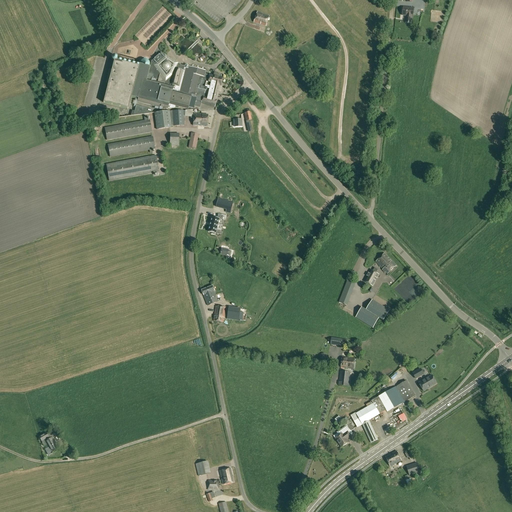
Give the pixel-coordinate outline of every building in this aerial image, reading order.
[(413,16),(414,8),(403,7),(403,15),(406,16),(406,23),(411,23),(412,16),(413,16)] [(266,26),(270,16),(258,12),(254,22),(266,26)] [(200,108),(201,103),(202,97),(204,98),(209,75),(204,74),(205,71),(189,67),(188,68),(180,66),(181,64),(161,52),(151,61),(150,66),(139,64),(139,66),(116,60),(117,60),(117,59),(117,58),(117,57),(116,56),(115,56),(114,56),(113,56),(112,56),(112,57),(111,58),(111,59),(112,59),(112,60),(113,61),(114,61),(112,69),(109,69),(106,83),(108,83),(103,102),(128,109),(131,97),(138,99),(137,101),(153,105),(152,107),(159,109),(160,109),(175,108),(175,107),(178,108),(179,106),(188,109),(189,107),(194,108),(195,108),(195,107),(200,108)] [(329,72),(326,70),(319,72),(317,75),(318,79),(320,80),(327,79),(330,75),(329,72)] [(202,97),(201,103),(215,107),(217,98),(220,84),(220,85),(222,78),(219,77),(220,74),(214,72),(213,76),(209,75),(204,98),(202,97)] [(134,111),(133,115),(152,113),(153,109),(136,105),(134,111)] [(184,125),(183,116),(185,116),(185,111),(183,111),(183,110),(173,110),(173,111),(170,111),(171,126),(173,126),(184,125)] [(207,126),(208,114),(194,113),(194,114),(193,114),(193,110),(185,110),(185,111),(185,116),(191,117),(191,118),(194,118),(193,125),(207,126)] [(172,127),(171,126),(170,111),(154,112),(156,129),(172,127)] [(107,140),(152,132),(150,120),(148,120),(147,117),(144,118),(145,121),(105,128),(107,140)] [(196,149),(199,134),(191,133),(188,147),(196,149)] [(179,145),(178,135),(170,135),(170,146),(179,145)] [(110,157),(155,149),(153,137),(108,145),(110,157)] [(109,181),(159,172),(156,155),(106,164),(109,181)] [(214,206),(215,194),(205,194),(204,205),(214,206)] [(231,211),(233,202),(218,199),(216,207),(231,211)] [(223,220),(224,216),(218,215),(217,218),(212,217),(211,222),(209,232),(212,233),(212,234),(215,235),(215,233),(216,233),(220,219),(223,220)] [(383,269),(392,261),(385,253),(376,261),(383,269)] [(392,261),(383,269),(383,270),(385,272),(386,272),(388,274),(396,266),(392,261)] [(373,286),(379,274),(370,269),(364,281),(373,286)] [(208,305),(218,301),(214,291),(215,291),(213,285),(202,290),(208,305)] [(383,321),(390,310),(372,300),(366,310),(362,307),(356,318),(373,328),(379,318),(383,321)] [(224,322),(226,307),(216,306),(214,321),(224,322)] [(228,319),(240,320),(240,310),(228,309),(228,319)] [(341,346),(342,339),(332,337),(331,345),(341,346)] [(354,369),(355,358),(349,358),(342,357),(341,367),(354,369)] [(421,368),(412,373),(416,379),(424,374),(421,368)] [(349,387),(351,373),(341,371),(339,385),(349,387)] [(432,375),(419,383),(424,391),(437,384),(432,375)] [(407,381),(391,390),(399,405),(415,396),(407,381)] [(399,405),(391,390),(372,401),(373,404),(356,414),(362,424),(371,443),(378,440),(369,420),(386,410),(387,412),(399,405)] [(399,415),(402,422),(408,419),(405,412),(399,415)] [(342,432),(342,434),(340,436),(338,433),(334,436),(336,438),(342,447),(348,442),(346,439),(351,436),(351,435),(353,434),(349,431),(348,431),(346,429),(342,432)] [(56,443),(53,437),(50,431),(40,437),(43,443),(46,441),(51,450),(57,447),(55,444),(56,443)] [(411,450),(405,453),(408,458),(414,455),(411,450)] [(390,466),(402,461),(397,451),(385,457),(390,466)] [(199,476),(211,473),(208,461),(196,464),(199,476)] [(409,475),(420,472),(417,463),(407,466),(409,475)] [(223,484),(234,482),(231,468),(220,471),(223,484)] [(219,490),(219,481),(208,481),(208,489),(219,490)] [(212,498),(216,497),(214,492),(207,494),(209,502),(213,500),(212,498)] [(221,511),(228,511),(226,502),(219,504),(221,511)]
